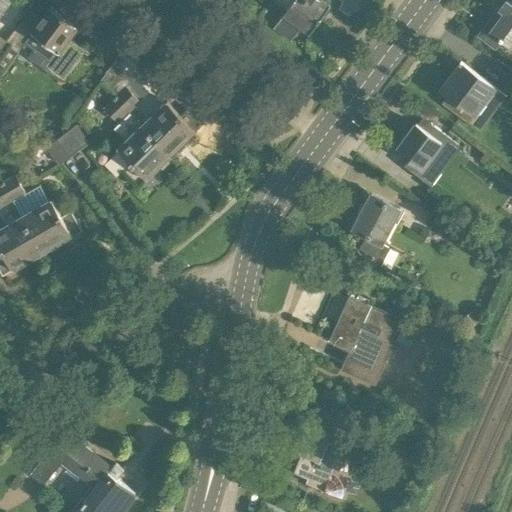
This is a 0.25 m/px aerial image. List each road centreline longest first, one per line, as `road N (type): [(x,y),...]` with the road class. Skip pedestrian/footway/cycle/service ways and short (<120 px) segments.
road 1 (residential): [(0,390),(205,282),(244,281)]
road 2 (secondary): [(200,511),(244,281)]
road 3 (residential): [(325,137),(140,0)]
road 4 (secondary): [(244,281),(261,225),(325,137)]
road 5 (secondary): [(325,137),(420,7)]
